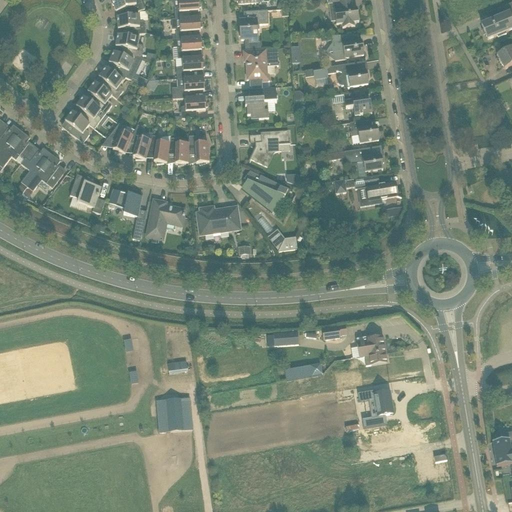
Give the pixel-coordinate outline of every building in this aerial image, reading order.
[(141,1),(139,0),(136,0),(134,1),(133,0),(117,0),(112,2),(116,13),(127,9),(130,18),(138,17),(138,13),(144,11),(141,1)] [(199,12),(199,9),(201,9),(198,1),(198,0),(188,0),(189,0),(178,1),(178,8),(174,9),(175,21),(179,21),(190,20),(189,13),(199,12)] [(352,0),(326,0),(328,6),(333,5),(336,26),(341,26),(342,29),(355,27),(354,24),(359,23),(357,9),(352,10),(351,2),(353,2),(352,0)] [(511,30),(511,22),(511,21),(509,15),(511,13),(511,4),(501,9),(504,16),(495,20),(494,19),(490,21),(491,22),(481,26),(487,41),(497,37),(498,39),(506,35),(505,33),(511,30)] [(267,12),(253,13),(243,14),(244,22),(239,22),(240,32),(239,33),(239,37),(240,38),(240,42),(249,41),(249,44),(258,44),(257,31),(259,31),(259,27),(268,26),(267,12)] [(145,25),(143,23),(139,23),(138,17),(130,18),(117,19),(118,31),(130,30),(130,38),(130,39),(139,40),(139,36),(146,36),(145,25)] [(180,30),(176,32),(176,41),(181,41),(191,40),(191,33),(200,32),(200,29),(202,29),(199,21),(199,19),(190,20),(179,21),(180,30)] [(142,60),(144,49),(142,47),(138,46),(139,40),(130,39),(130,38),(117,36),(115,48),(127,50),(126,59),(139,65),(142,60)] [(363,48),(362,46),(361,43),(353,44),(352,37),(331,38),(335,63),(345,61),(345,59),(363,56),(363,53),(363,51),(364,49),(363,48)] [(201,52),(201,49),(203,49),(201,41),(201,39),(191,40),(181,41),(181,48),(177,49),(178,61),(182,61),(193,60),(192,60),(192,53),(201,52)] [(299,64),(299,48),(291,48),(291,65),(299,64)] [(511,48),(507,51),(497,57),(504,70),(511,65),(511,48)] [(264,52),(261,52),(243,54),(244,64),(246,63),(247,81),(262,80),(262,82),(268,81),(269,80),(269,76),(267,76),(266,67),(278,67),(277,50),(264,51),(264,52)] [(131,82),(139,65),(126,59),(114,53),(109,64),(120,69),(116,77),(123,82),(125,79),(131,82)] [(203,72),(203,69),(205,69),(202,61),(202,59),(193,60),(182,61),(178,61),(175,61),(177,81),(183,80),(183,81),(194,80),(193,73),(203,72)] [(357,64),(347,66),(305,72),(305,73),(306,73),(307,78),(315,77),(318,80),(324,79),(326,76),(326,75),(334,74),(334,72),(341,74),(342,77),(340,77),(339,78),(337,80),(337,82),(337,84),(338,86),(340,87),(342,88),(343,87),(344,90),(368,86),(367,81),(369,80),(368,73),(358,74),(357,64)] [(119,87),(123,82),(116,77),(106,69),(99,79),(108,86),(104,91),(112,97),(111,97),(117,101),(120,104),(122,101),(119,98),(124,91),(119,87)] [(204,92),(204,89),(206,88),(203,81),(203,79),(194,80),(183,81),(183,80),(177,81),(177,90),(171,90),(172,101),(185,101),(195,100),(195,93),(204,92)] [(108,102),(111,97),(112,97),(104,91),(95,84),(87,93),(97,101),(93,106),(100,112),(105,116),(112,107),(111,104),(108,102)] [(276,104),(275,90),(248,91),(249,102),(244,102),(245,109),(247,109),(247,117),(259,117),(259,121),(268,120),(268,112),(265,112),(265,104),(276,104)] [(361,94),(351,95),(343,96),(345,110),(353,109),(354,118),(372,115),(370,104),(363,105),(361,94)] [(97,116),(100,112),(93,106),(83,98),(76,108),(86,115),(82,120),(81,121),(89,126),(89,127),(94,131),(100,122),(100,119),(97,116)] [(205,112),(205,109),(207,108),(205,101),(205,99),(195,100),(185,101),(185,108),(181,109),(181,121),(196,120),(196,112),(205,112)] [(85,131),(89,127),(89,126),(81,121),(82,120),(72,113),(65,123),(74,130),(70,136),(83,145),(89,137),(89,134),(85,131)] [(378,133),(377,132),(376,128),(368,129),(367,122),(350,125),(352,138),(358,137),(359,145),(378,142),(378,138),(379,136),(379,135),(378,133)] [(128,147),(132,138),(126,135),(126,128),(119,125),(108,139),(116,143),(113,151),(115,152),(115,154),(122,155),(125,156),(128,148),(128,147)] [(0,161),(21,133),(13,127),(9,132),(7,130),(7,131),(2,128),(0,130),(0,161)] [(148,153),(151,143),(144,142),(144,135),(144,129),(143,128),(137,127),(134,133),(132,138),(128,147),(128,148),(135,150),(133,159),(135,159),(135,162),(143,162),(145,162),(148,153)] [(21,133),(0,161),(0,173),(11,159),(16,162),(19,159),(23,162),(28,156),(32,151),(27,147),(28,146),(26,145),(30,140),(21,133)] [(280,147),(289,147),(288,133),(260,135),(261,138),(250,138),(251,146),(255,146),(255,149),(254,151),(250,160),(267,168),(272,156),(273,155),(274,154),(276,153),(277,153),(281,153),(280,147)] [(168,156),(169,145),(162,144),(161,139),(152,137),(151,143),(148,153),(155,154),(154,163),(156,164),(156,166),(164,165),(166,165),(168,156)] [(197,138),(188,138),(188,146),(188,157),(195,156),(196,165),(198,165),(199,167),(207,165),(209,165),(208,145),(200,145),(197,138)] [(188,157),(188,146),(181,146),(180,140),(179,140),(170,140),(169,145),(168,156),(175,156),(175,166),(177,166),(178,168),(186,166),(188,166),(188,157)] [(382,158),(380,158),(374,159),(373,149),(341,154),(343,167),(363,164),(365,174),(383,171),(382,166),(384,164),(382,158)] [(27,189),(52,156),(43,150),(40,155),(38,153),(33,160),(28,156),(23,162),(20,166),(30,173),(21,184),(27,189)] [(60,163),(52,156),(27,189),(33,193),(41,182),(52,190),(63,176),(57,171),(58,169),(56,168),(60,163)] [(292,194),(259,179),(250,175),(247,181),(246,180),(249,183),(242,191),(275,215),(276,215),(270,211),(279,199),(284,201),(284,200),(287,193),(292,195),(292,194)] [(97,201),(101,189),(91,186),(93,182),(77,177),(74,186),(70,198),(73,199),(78,200),(77,204),(88,208),(93,210),(92,214),(100,216),(102,212),(105,203),(97,201)] [(297,177),(286,177),(286,184),(297,188),(297,177)] [(395,185),(379,187),(377,178),(353,182),(355,191),(363,190),(366,203),(397,198),(395,185)] [(142,198),(131,196),(127,195),(127,196),(113,191),(110,201),(109,205),(109,206),(109,207),(109,208),(109,209),(110,210),(111,210),(112,210),(113,210),(114,209),(115,209),(115,208),(124,211),(123,216),(137,219),(142,198)] [(182,228),(183,221),(185,212),(165,208),(166,205),(154,202),(152,212),(146,238),(152,239),(151,243),(157,244),(158,241),(162,242),(166,225),(182,228)] [(401,208),(385,210),(386,219),(402,217),(401,208)] [(213,210),(201,211),(201,215),(197,216),(201,236),(239,231),(236,210),(214,213),(213,210)] [(266,232),(273,227),(264,217),(258,222),(266,232)] [(97,223),(91,221),(89,227),(95,230),(97,223)] [(136,222),(133,241),(140,243),(144,224),(136,222)] [(295,251),(294,243),(283,245),(277,237),(270,242),(279,253),(295,251)] [(239,248),(239,259),(249,259),(249,248),(239,248)] [(322,332),(324,342),(341,340),(340,338),(346,337),(345,328),(322,332)] [(297,334),(273,336),(274,348),(274,349),(298,347),(297,334)] [(385,354),(383,341),(382,338),(369,341),(368,338),(356,340),(359,358),(385,354)] [(387,364),(385,354),(359,358),(359,359),(364,358),(366,368),(387,364)] [(187,374),(186,363),(168,364),(168,375),(187,374)] [(320,365),(284,372),(286,382),(322,375),(320,365)] [(377,391),(357,395),(359,403),(374,401),(377,418),(362,420),(364,430),(385,426),(384,417),(393,415),(389,393),(378,395),(377,391)] [(338,393),(305,398),(307,409),(340,404),(338,393)] [(192,431),(189,400),(156,403),(159,434),(192,431)] [(505,442),(493,444),(494,456),(511,453),(511,433),(504,435),(505,442)] [(511,453),(494,456),(496,468),(497,468),(500,468),(510,466),(511,474),(511,453)]
